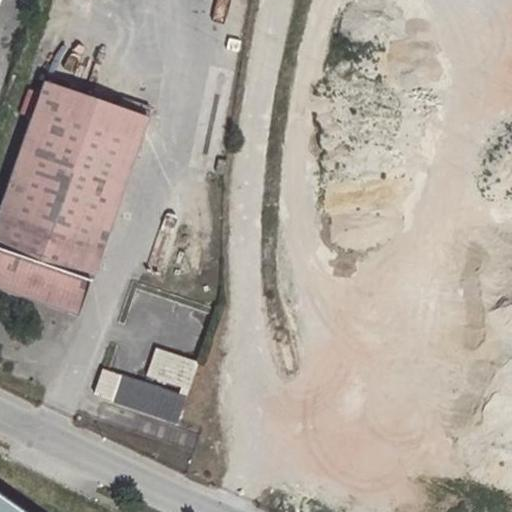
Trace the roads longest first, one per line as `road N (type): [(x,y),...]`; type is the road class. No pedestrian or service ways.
road 1 (unknown): [(169,0),(187,37),(183,91),(39,435)]
road 2 (unclassified): [(0,416),(199,511)]
